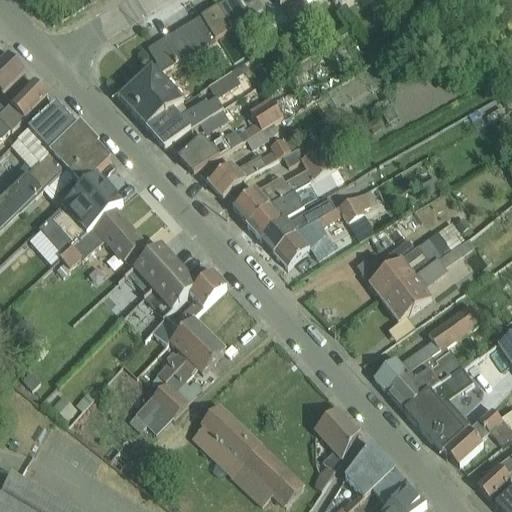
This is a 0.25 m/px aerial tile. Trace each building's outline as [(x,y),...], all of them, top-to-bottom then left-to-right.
[(237,0),(230,0),(147,51),(169,68),(250,19),(237,0)] [(7,56),(0,62),(0,90),(2,93),(23,74),(7,56)] [(150,67),(117,101),(146,129),(172,111),(185,102),(150,67)] [(32,84),(10,107),(22,119),(44,97),(32,84)] [(250,115),(261,133),(282,121),(272,102),(250,115)] [(54,104),(27,131),(47,152),(76,126),(54,104)] [(3,114),(0,117),(0,142),(22,119),(10,107),(3,114)] [(172,111),(146,129),(164,150),(189,131),(172,111)] [(76,126),(47,152),(66,172),(94,147),(99,142),(80,122),(76,126)] [(201,140),(180,158),(193,171),(218,158),(201,140)] [(270,149),(278,162),(287,156),(279,144),(270,149)] [(94,147),(66,172),(80,187),(107,161),(94,147)] [(301,163),(320,196),(337,187),(318,154),(301,163)] [(230,163),(208,185),(222,199),(244,178),(230,163)] [(27,178),(0,204),(0,229),(41,191),(27,178)] [(254,191),(236,209),(248,221),(266,204),(254,191)] [(51,248),(87,215),(73,200),(37,232),(51,248)] [(352,203),(339,211),(347,225),(361,218),(352,203)] [(266,204),(248,221),(261,236),(279,218),(266,204)] [(116,213),(95,229),(122,263),(142,247),(116,213)] [(279,218),(261,236),(274,250),(292,233),(279,218)] [(383,234),(396,244),(405,232),(392,222),(383,234)] [(292,233),(274,250),(287,265),(306,247),(292,233)] [(452,250),(457,260),(473,252),(468,242),(452,250)] [(156,249),(132,272),(169,310),(186,294),(193,287),(156,249)] [(360,269),(370,283),(387,271),(377,257),(360,269)] [(387,271),(370,283),(384,303),(416,281),(402,260),(387,271)] [(193,287),(186,294),(200,309),(222,289),(208,274),(193,287)] [(416,281),(384,303),(398,323),(430,301),(416,281)] [(470,309),(429,338),(440,353),(481,324),(470,309)] [(182,335),(169,322),(154,337),(167,350),(171,346),(182,335)] [(182,335),(171,346),(202,376),(226,352),(195,322),(182,335)] [(511,330),(497,340),(511,364),(511,330)] [(374,378),(390,395),(411,376),(395,359),(374,378)] [(390,395),(405,413),(427,394),(411,376),(390,395)] [(164,389),(138,419),(157,436),(184,406),(164,389)] [(405,413),(444,455),(468,433),(429,391),(427,394),(405,413)] [(222,411),(192,442),(261,508),(271,499),(282,509),(302,489),(222,411)] [(337,411),(314,433),(338,462),(357,434),(337,411)] [(468,433),(444,455),(456,470),(481,447),(468,433)] [(419,511),(425,507),(369,445),(346,482),(355,494),(335,511),(419,511)] [(499,470),(478,489),(488,500),(508,481),(499,470)] [(61,511),(14,484),(0,507),(0,511),(61,511)] [(511,511),(511,493),(496,509),(499,511),(511,511)]
